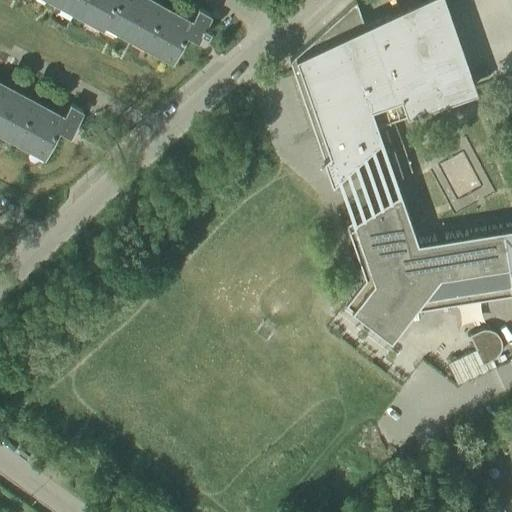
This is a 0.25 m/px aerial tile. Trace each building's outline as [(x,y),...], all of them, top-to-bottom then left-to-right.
[(55,0),(103,26),(105,22),(171,58),(186,31),(197,37),(201,30),(207,34),(210,28),(204,24),(210,14),(198,7),(189,23),(147,0),(55,0)] [(331,181),(381,136),(377,123),(476,88),(445,0),(413,0),(364,23),(355,0),(354,0),(289,59),(331,181)] [(0,130),(44,154),(58,127),(69,133),(82,109),(70,103),(62,118),(0,85),(0,130)] [(451,197),(479,184),(457,133),(428,146),(451,197)] [(511,223),(417,239),(399,188),(346,222),(365,277),(345,302),(390,337),(413,308),(511,292),(511,295),(511,223)] [(449,359),(459,382),(498,364),(494,356),(495,356),(496,356),(496,355),(497,355),(497,354),(498,354),(498,353),(499,353),(499,352),(500,352),(500,351),(501,351),(501,350),(502,350),(502,349),(502,348),(503,347),(503,346),(503,345),(503,344),(504,344),(504,343),(504,342),(504,341),(504,340),(504,339),(503,339),(503,338),(503,337),(503,336),(502,335),(502,334),(501,333),(501,332),(500,332),(500,331),(499,331),(499,330),(498,330),(498,329),(497,329),(497,328),(496,328),(495,328),(495,327),(494,327),(493,326),(492,326),(491,326),(490,326),(489,326),(488,326),(487,326),(486,326),(485,326),(484,326),(483,326),(482,326),(482,327),(481,327),(471,331),(478,346),(449,359)]
